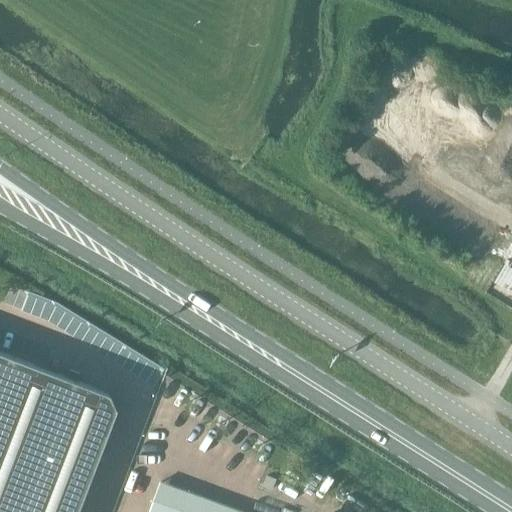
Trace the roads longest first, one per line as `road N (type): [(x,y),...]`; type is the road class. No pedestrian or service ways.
road 1 (unclassified): [(511,447),(0,111)]
road 2 (primary): [(511,511),(65,229)]
road 3 (unknown): [(101,511),(132,433),(133,398),(107,372),(0,317)]
